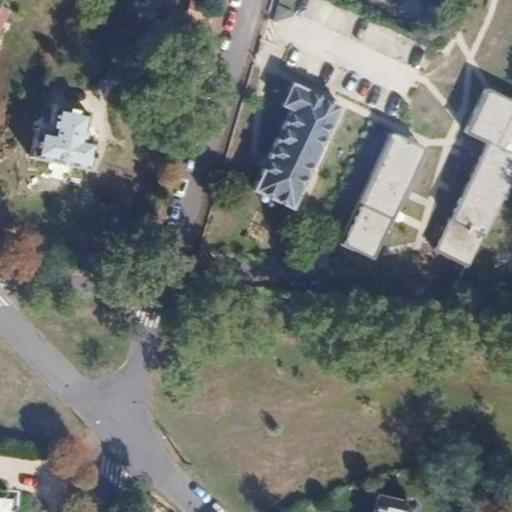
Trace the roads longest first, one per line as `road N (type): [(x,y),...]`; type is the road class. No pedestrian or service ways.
road 1 (residential): [(160,300),(511,317)]
road 2 (residential): [(160,300),(251,0)]
road 3 (residential): [(0,313),(118,425)]
road 4 (residential): [(0,271),(160,300)]
road 5 (residential): [(118,425),(160,300)]
road 6 (residential): [(118,425),(204,511)]
